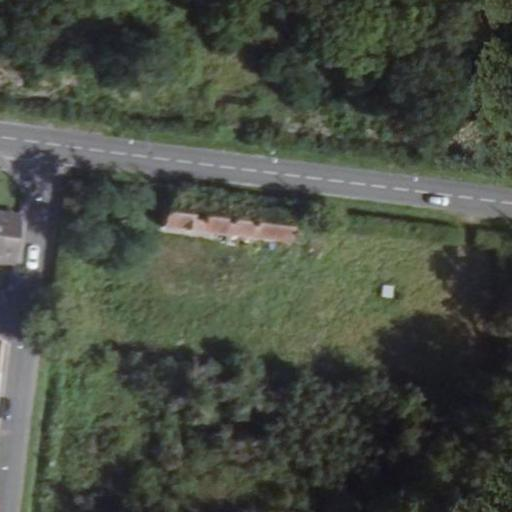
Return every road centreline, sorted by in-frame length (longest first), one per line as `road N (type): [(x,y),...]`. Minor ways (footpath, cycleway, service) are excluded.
road 1 (primary): [(511,204),(49,143)]
road 2 (residential): [(3,511),(28,316)]
road 3 (residential): [(28,316),(49,143)]
